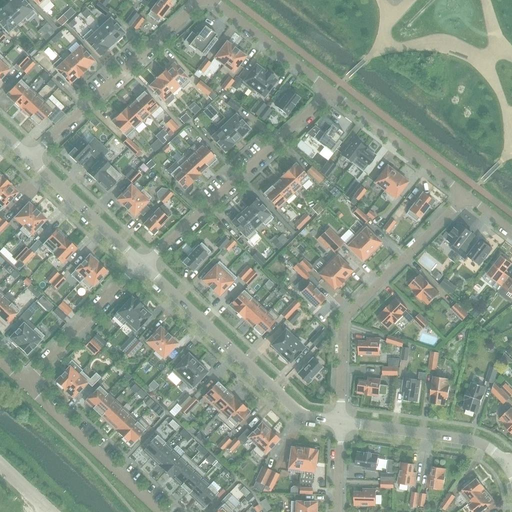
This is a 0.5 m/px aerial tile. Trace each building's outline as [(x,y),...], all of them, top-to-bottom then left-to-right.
[(10,0),(9,1),(23,17),(27,21),(35,13),(27,4),(23,0),(22,0),(10,0)] [(157,22),(170,5),(171,6),(175,1),(173,0),(158,0),(147,14),(157,22)] [(9,1),(1,9),(16,24),(23,17),(9,1)] [(98,2),(94,7),(104,15),(108,10),(98,2)] [(70,8),(62,16),(67,21),(75,14),(70,8)] [(16,24),(1,9),(0,9),(0,24),(2,27),(3,27),(7,32),(16,24)] [(90,15),(85,10),(80,15),(85,20),(90,15)] [(133,11),(125,21),(130,25),(138,15),(133,11)] [(67,21),(62,16),(56,21),(61,26),(67,21)] [(139,16),(131,26),(136,30),(144,20),(139,16)] [(110,18),(102,26),(115,40),(117,42),(121,37),(120,36),(124,33),(119,27),(115,23),(110,18)] [(102,26),(94,33),(107,48),(115,40),(102,26)] [(208,32),(202,28),(199,32),(196,35),(191,31),(184,40),(189,44),(189,45),(195,50),(196,49),(204,56),(217,39),(214,37),(216,34),(210,29),(208,32)] [(107,48),(94,33),(90,29),(82,37),(91,46),(90,46),(94,50),(99,55),(107,48)] [(46,32),(42,36),(45,40),(50,36),(46,32)] [(56,34),(50,40),(54,43),(59,38),(56,34)] [(214,58),(223,65),(236,49),(234,47),(233,47),(226,42),(214,58)] [(80,46),(71,54),(86,69),(91,64),(90,64),(93,61),(88,55),(89,55),(85,51),(80,46)] [(236,49),(223,65),(233,72),(245,56),(238,51),(238,50),(236,49)] [(71,54),(64,61),(78,77),(86,69),(71,54)] [(24,55),(16,64),(20,68),(29,59),(24,55)] [(48,72),(54,66),(43,57),(38,63),(48,72)] [(12,66),(3,58),(0,61),(0,78),(4,75),(3,75),(12,66)] [(205,59),(197,69),(203,73),(210,63),(205,59)] [(26,73),(34,64),(30,60),(21,69),(26,73)] [(78,77),(64,61),(55,69),(60,74),(64,78),(69,83),(72,81),(73,81),(78,77)] [(170,65),(164,70),(179,86),(182,89),(190,82),(182,73),(182,72),(179,68),(178,69),(173,63),(171,66),(170,65)] [(251,91),(253,89),(267,71),(260,66),(259,67),(255,65),(241,83),(251,91)] [(164,70),(157,77),(171,93),(179,86),(164,70)] [(267,71),(253,89),(264,97),(276,81),(273,78),(274,76),(267,71)] [(171,93),(157,77),(151,82),(152,83),(149,86),(154,91),(157,95),(158,95),(163,100),(171,93)] [(233,81),(228,77),(221,87),(226,91),(233,81)] [(6,95),(14,102),(28,87),(20,79),(6,95)] [(199,80),(195,86),(207,95),(212,90),(199,80)] [(28,87),(14,102),(22,110),(36,94),(28,87)] [(275,106),(286,114),(299,98),(288,89),(275,106)] [(143,91),(135,99),(149,114),(158,106),(143,91)] [(36,94),(22,110),(30,117),(44,102),(36,94)] [(44,102),(30,117),(38,125),(45,117),(50,121),(60,111),(47,98),(44,102)] [(230,98),(226,104),(236,111),(240,106),(230,98)] [(135,99),(127,106),(142,121),(149,114),(135,99)] [(260,100),(252,112),(257,116),(266,105),(260,100)] [(127,106),(119,113),(134,129),(142,121),(127,106)] [(271,110),(266,106),(258,116),(263,120),(271,110)] [(134,129),(119,113),(111,121),(125,136),(134,129)] [(235,114),(227,122),(241,137),(241,136),(242,138),(247,133),(246,132),(249,129),(244,124),(244,123),(241,119),(240,120),(235,114)] [(170,119),(165,124),(172,132),(177,126),(170,119)] [(227,122),(219,129),(233,144),(241,137),(227,122)] [(338,139),(344,132),(337,127),(335,130),(330,126),(328,128),(327,130),(326,130),(323,133),(319,130),(313,126),(306,133),(312,138),(313,137),(318,141),(317,141),(324,147),(324,146),(333,153),(341,142),(338,139)] [(233,144),(219,129),(211,137),(216,142),(215,142),(219,147),(220,146),(224,152),(233,144)] [(162,137),(166,141),(170,137),(167,133),(162,137)] [(93,156),(103,146),(98,141),(94,137),(87,144),(82,139),(68,154),(78,164),(89,152),(93,156)] [(127,137),(122,143),(135,154),(138,157),(142,152),(139,150),(140,149),(127,137)] [(345,158),(352,163),(364,147),(354,138),(341,155),(338,159),(342,162),(345,158)] [(154,142),(149,146),(154,151),(158,148),(154,142)] [(190,148),(194,151),(208,167),(216,159),(202,144),(197,148),(193,145),(190,148)] [(103,146),(93,156),(98,161),(87,172),(97,181),(111,166),(102,157),(108,151),(103,146)] [(364,147),(352,163),(362,172),(375,156),(364,148),(365,147),(364,147)] [(194,151),(186,159),(200,174),(208,167),(194,151)] [(182,155),(174,162),(192,182),(200,174),(186,159),(182,155)] [(328,160),(319,171),(327,177),(336,166),(328,160)] [(192,182),(174,162),(166,170),(184,189),(192,182)] [(295,163),(287,171),(301,186),(309,178),(295,163)] [(111,166),(97,181),(97,182),(97,181),(107,190),(121,176),(111,166)] [(129,166),(122,174),(127,178),(134,171),(129,166)] [(319,182),(323,177),(311,166),(307,171),(319,182)] [(374,182),(384,190),(398,172),(391,167),(390,168),(386,166),(374,182)] [(136,169),(127,179),(132,184),(141,174),(136,169)] [(287,171),(279,178),(293,193),(296,197),(300,194),(296,190),(301,186),(287,171)] [(398,172),(384,190),(395,198),(407,182),(404,179),(405,177),(398,172)] [(2,176),(0,178),(0,193),(10,184),(2,176)] [(279,178),(271,185),(285,201),(293,193),(279,178)] [(354,182),(345,195),(350,199),(360,186),(354,182)] [(10,184),(0,193),(0,210),(8,201),(9,202),(12,198),(12,197),(17,192),(14,189),(15,189),(10,184)] [(123,206),(125,208),(139,193),(130,185),(117,199),(123,206)] [(285,201),(271,185),(262,193),(277,208),(285,201)] [(358,200),(366,190),(360,186),(353,196),(358,200)] [(142,189),(139,193),(125,208),(127,209),(134,215),(151,197),(142,189)] [(159,199),(163,203),(172,194),(168,190),(159,199)] [(422,193),(406,214),(416,221),(429,205),(433,200),(428,197),(422,193)] [(256,199),(247,207),(261,221),(264,225),(273,218),(268,212),(264,208),(256,199)] [(14,217),(23,225),(37,211),(35,209),(28,203),(14,217)] [(322,211),(316,204),(311,209),(317,216),(322,211)] [(161,205),(143,224),(149,229),(148,230),(152,234),(157,230),(156,229),(170,214),(161,205)] [(247,207),(239,214),(253,229),(261,221),(247,207)] [(357,208),(352,213),(364,224),(369,219),(357,208)] [(37,211),(23,225),(20,229),(28,237),(45,219),(39,213),(39,212),(37,211)] [(256,233),(253,229),(239,214),(238,213),(233,217),(234,219),(231,222),(240,231),(239,231),(243,235),(248,240),(256,233)] [(305,213),(301,218),(305,222),(309,218),(305,213)] [(301,218),(294,224),(298,229),(305,222),(301,218)] [(390,218),(382,228),(387,232),(395,222),(390,218)] [(450,235),(446,240),(452,244),(449,248),(460,256),(468,245),(463,241),(467,235),(471,231),(469,229),(460,222),(455,228),(454,228),(449,234),(450,235)] [(363,225),(354,234),(372,253),(378,246),(377,245),(380,242),(363,225)] [(328,228),(324,232),(338,247),(343,242),(328,228)] [(46,248),(52,253),(66,238),(65,239),(55,229),(42,244),(38,248),(42,251),(46,248)] [(338,247),(324,232),(319,237),(333,252),(338,247)] [(372,253),(354,234),(345,244),(361,260),(364,257),(366,259),(372,253)] [(220,250),(229,240),(224,236),(215,245),(220,250)] [(66,238),(52,253),(61,263),(76,248),(66,238)] [(232,238),(224,247),(228,251),(236,242),(232,238)] [(468,245),(460,256),(465,260),(468,256),(479,265),(492,247),(484,240),(480,245),(477,243),(473,249),(468,245)] [(278,249),(283,245),(279,241),(275,246),(278,249)] [(192,270),(210,251),(201,243),(186,258),(186,257),(182,262),(186,266),(187,265),(192,270)] [(17,260),(28,248),(24,244),(12,256),(17,260)] [(24,263),(33,254),(28,249),(20,259),(24,263)] [(251,256),(260,266),(265,261),(256,252),(251,256)] [(335,254),(326,263),(344,281),(350,275),(349,273),(352,270),(335,254)] [(75,269),(70,275),(79,283),(80,281),(84,277),(98,263),(97,262),(98,261),(94,257),(92,258),(89,255),(84,260),(80,264),(75,269)] [(486,274),(502,286),(509,276),(504,273),(511,263),(501,255),(486,274)] [(299,263),(308,272),(312,267),(303,258),(299,263)] [(202,279),(210,288),(227,269),(219,261),(202,279)] [(297,262),(292,267),(305,280),(310,275),(297,262)] [(98,263),(84,277),(80,281),(89,289),(97,280),(98,281),(102,277),(101,276),(106,271),(98,263)] [(344,281),(326,263),(316,272),(333,289),(336,286),(338,287),(344,281)] [(6,269),(10,274),(14,270),(9,265),(6,269)] [(247,265),(237,275),(242,280),(252,270),(247,265)] [(227,269),(210,288),(219,296),(236,278),(227,269)] [(14,270),(10,274),(9,275),(14,279),(19,274),(14,270)] [(50,283),(59,274),(54,270),(46,279),(50,283)] [(252,270),(242,280),(248,285),(258,275),(252,270)] [(435,270),(432,274),(439,280),(442,275),(435,270)] [(419,274),(408,285),(414,291),(413,292),(421,300),(422,299),(428,304),(439,293),(419,274)] [(56,289),(64,279),(60,275),(51,284),(56,289)] [(511,278),(509,276),(502,286),(511,293),(511,278)] [(300,292),(315,307),(324,298),(319,293),(314,288),(309,283),(300,292)] [(34,287),(30,292),(36,298),(41,293),(34,287)] [(286,292),(282,287),(278,291),(283,295),(286,292)] [(229,305),(237,313),(251,297),(243,290),(229,305)] [(4,296),(0,299),(0,314),(11,303),(4,296)] [(53,307),(42,297),(36,302),(47,313),(53,307)] [(131,297),(113,316),(123,325),(124,323),(126,321),(142,305),(135,299),(134,300),(131,297)] [(251,297),(237,313),(245,320),(259,305),(251,297)] [(396,298),(376,317),(387,328),(393,322),(394,324),(402,316),(401,314),(407,309),(396,298)] [(295,300),(281,314),(286,319),(300,304),(295,300)] [(62,301),(57,306),(67,315),(71,310),(62,301)] [(11,303),(0,314),(0,321),(5,326),(19,310),(11,303)] [(462,320),(467,314),(456,303),(450,309),(462,320)] [(142,305),(126,321),(124,323),(134,332),(150,315),(147,312),(148,311),(142,305)] [(259,305),(245,320),(252,328),(267,312),(259,305)] [(57,306),(53,311),(62,320),(67,315),(57,306)] [(270,309),(267,312),(252,328),(261,335),(279,316),(270,309)] [(286,319),(291,324),(300,314),(295,310),(286,319)] [(419,313),(413,319),(423,328),(428,323),(419,313)] [(17,345),(18,346),(32,331),(23,323),(18,328),(14,332),(9,338),(13,341),(11,342),(16,347),(17,345)] [(146,341),(154,349),(169,335),(167,333),(166,333),(160,327),(146,341)] [(35,328),(32,331),(18,346),(26,354),(31,349),(32,349),(36,345),(35,345),(44,336),(35,328)] [(272,349),(279,355),(294,338),(285,329),(271,344),(274,347),(272,349)] [(314,345),(325,334),(320,329),(309,341),(314,345)] [(105,342),(96,334),(91,339),(101,347),(105,342)] [(169,335),(154,349),(163,358),(177,343),(170,337),(170,336),(169,335)] [(402,346),(404,340),(388,335),(386,341),(402,346)] [(125,352),(136,340),(131,336),(120,348),(125,352)] [(315,346),(319,351),(328,341),(323,337),(315,346)] [(294,338),(279,355),(285,361),(287,359),(290,362),(304,347),(294,338)] [(379,355),(380,338),(367,338),(367,341),(358,341),(358,354),(379,355)] [(91,339),(87,344),(96,352),(101,347),(91,339)] [(129,357),(141,344),(136,340),(125,352),(129,357)] [(407,361),(408,347),(402,347),(400,360),(407,361)] [(428,369),(435,370),(438,353),(430,352),(428,369)] [(171,371),(181,380),(199,361),(192,355),(191,356),(188,354),(171,371)] [(312,358),(297,374),(302,379),(306,384),(311,379),(310,379),(321,367),(312,358)] [(60,376),(55,381),(64,389),(78,374),(81,371),(82,370),(71,360),(67,365),(69,366),(64,372),(64,371),(60,375),(60,376)] [(199,361),(181,380),(190,389),(207,372),(204,369),(205,367),(199,361)] [(493,383),(497,369),(490,366),(485,381),(493,383)] [(382,367),(382,375),(397,375),(397,367),(382,367)] [(81,371),(78,374),(64,389),(63,391),(68,395),(69,394),(72,397),(77,392),(78,392),(81,388),(87,382),(91,386),(100,377),(95,373),(90,379),(81,371)] [(123,376),(128,380),(131,377),(127,372),(123,376)] [(447,386),(448,378),(433,376),(429,403),(444,405),(445,397),(447,398),(449,387),(447,386)] [(153,378),(148,383),(154,388),(159,383),(153,378)] [(359,379),(357,393),(365,394),(365,395),(371,395),(378,396),(378,394),(386,395),(387,384),(380,383),(380,379),(367,378),(367,381),(359,379)] [(405,391),(403,400),(417,402),(420,380),(403,378),(401,391),(405,391)] [(203,396),(211,404),(225,389),(217,381),(203,396)] [(139,387),(135,382),(130,387),(135,391),(139,387)] [(463,400),(465,400),(462,408),(477,413),(486,387),(471,382),(468,390),(466,389),(463,400)] [(509,398),(494,382),(491,391),(503,404),(509,398)] [(511,394),(511,390),(505,383),(501,388),(509,397),(511,394)] [(84,401),(92,409),(107,393),(99,385),(84,401)] [(140,387),(136,391),(142,397),(146,393),(140,387)] [(225,389),(211,404),(219,411),(233,396),(225,389)] [(107,393),(92,409),(100,416),(114,400),(107,393)] [(182,408),(191,399),(186,394),(177,403),(182,408)] [(233,396),(219,411),(215,415),(223,423),(241,404),(233,396)] [(186,414),(197,402),(192,397),(191,399),(182,408),(181,409),(186,414)] [(153,402),(149,398),(145,402),(149,406),(153,402)] [(122,407),(114,400),(100,416),(107,422),(122,407)] [(159,407),(155,403),(150,408),(154,412),(159,407)] [(241,404),(223,423),(231,430),(249,411),(241,404)] [(122,407),(107,422),(115,429),(129,414),(122,407)] [(505,424),(503,425),(511,433),(511,432),(511,408),(510,407),(499,418),(505,424)] [(129,414),(115,430),(122,437),(137,421),(129,414)] [(140,418),(137,421),(122,437),(130,444),(148,425),(140,418)] [(179,425),(172,419),(168,424),(174,430),(179,425)] [(247,437),(256,445),(270,431),(269,430),(270,429),(266,424),(264,426),(261,422),(256,428),(256,427),(252,431),(252,432),(247,437)] [(187,433),(183,429),(179,433),(184,437),(187,433)] [(270,431),(256,445),(264,453),(269,448),(270,448),(274,444),(273,444),(278,439),(270,431)] [(199,433),(195,437),(200,441),(203,437),(199,433)] [(142,450),(150,458),(165,442),(157,435),(142,450)] [(231,440),(226,436),(217,445),(222,450),(231,440)] [(235,438),(226,447),(231,451),(240,442),(235,438)] [(165,442),(150,458),(158,465),(172,449),(165,442)] [(300,472),(301,469),(304,447),(295,446),(295,448),(291,447),(287,470),(300,472)] [(207,452),(202,447),(199,451),(203,455),(207,452)] [(304,447),(301,469),(314,471),(316,451),(312,450),(313,448),(304,447)] [(172,449),(158,465),(165,472),(180,456),(172,449)] [(363,469),(376,471),(378,455),(371,454),(371,453),(365,452),(365,453),(357,452),(355,465),(363,466),(363,469)] [(183,453),(180,456),(165,472),(173,479),(191,460),(183,453)] [(209,454),(205,459),(211,464),(215,460),(209,454)] [(191,460),(173,479),(180,486),(198,467),(191,460)] [(414,464),(400,462),(397,483),(414,486),(416,473),(413,472),(414,464)] [(264,485),(271,470),(262,466),(255,481),(264,485)] [(198,467),(180,486),(187,493),(202,477),(205,474),(198,467)] [(444,476),(445,468),(432,467),(431,475),(427,474),(426,487),(442,490),(443,483),(444,483),(445,476),(444,476)] [(271,488),(278,474),(271,470),(264,485),(271,488)] [(202,477),(187,493),(195,500),(209,484),(202,477)] [(459,492),(468,503),(485,490),(483,489),(484,488),(476,478),(459,492)] [(209,484),(195,500),(203,507),(218,492),(209,484)] [(375,506),(376,489),(362,489),(362,492),(354,492),(354,505),(375,506)] [(485,490),(468,503),(469,505),(468,505),(473,511),(479,511),(493,501),(491,499),(492,498),(486,490),(485,491),(485,490)] [(416,508),(417,505),(419,492),(411,491),(409,507),(416,508)] [(419,492),(417,505),(424,506),(426,493),(419,492)] [(449,493),(440,506),(445,510),(455,496),(449,493)] [(214,511),(230,511),(232,511),(235,507),(227,499),(214,511)] [(290,511),(316,511),(317,506),(315,506),(316,502),(308,502),(308,501),(303,501),(291,501),(290,511)]
